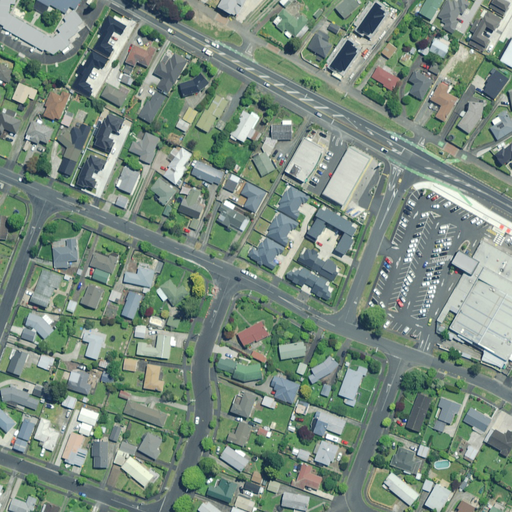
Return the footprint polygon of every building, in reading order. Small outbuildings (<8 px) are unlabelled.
[(1,0),(1,2),(0,1),(0,24),(4,27),(4,29),(44,52),(45,50),(55,55),(61,50),(62,52),(71,44),(69,40),(78,33),(77,32),(81,29),(79,27),(84,22),(75,10),(64,18),(67,22),(58,29),(61,33),(53,39),(10,14),(11,4),(16,5),(16,0),(1,0)] [(37,0),(38,0),(33,9),(45,16),(51,5),(67,14),(71,7),(77,10),(82,0),(37,0)] [(281,0),(279,2),(286,9),(293,2),(290,0),(281,0)] [(358,0),(356,2),(354,0),(345,0),(335,9),(345,19),(360,6),(359,5),(361,3),(358,0)] [(362,15),(363,13),(372,20),(381,7),(370,0),(368,0),(361,12),(359,13),(362,15)] [(427,0),(419,14),(432,21),(443,0),(427,0)] [(453,15),(442,8),(432,25),(443,32),(453,15)] [(297,20),(283,9),(272,23),(283,33),(285,30),(299,41),(307,31),(305,28),(310,22),(301,15),(297,20)] [(508,17),(500,12),(494,21),(503,27),(508,17)] [(340,29),(331,24),(328,30),(337,34),(340,29)] [(387,29),(379,24),(374,31),(382,37),(387,29)] [(369,30),(363,26),(351,43),(358,47),(353,55),(361,60),(376,38),(368,32),(369,30)] [(112,39),(101,33),(95,44),(117,56),(125,39),(115,34),(112,39)] [(333,46),(315,36),(308,49),(326,59),(333,46)] [(447,42),(435,37),(429,51),(444,59),(451,44),(447,42)] [(486,43),(479,38),(475,43),(482,48),(486,43)] [(511,40),(500,62),(511,68),(511,40)] [(397,50),(389,44),(381,54),(389,59),(397,50)] [(429,49),(422,45),(418,52),(425,56),(429,49)] [(126,63),(128,64),(124,73),(132,76),(135,67),(137,63),(149,68),(157,50),(150,47),(147,52),(134,46),(126,63)] [(107,55),(100,52),(97,59),(104,62),(107,55)] [(403,56),(402,55),(398,61),(408,68),(414,59),(405,53),(403,56)] [(188,62),(174,54),(167,67),(160,63),(155,73),(157,75),(164,78),(158,88),(169,94),(174,84),(175,85),(188,62)] [(88,63),(83,60),(78,68),(83,71),(88,63)] [(442,68),(433,63),(429,70),(437,76),(442,68)] [(0,83),(3,85),(4,82),(9,84),(11,77),(10,76),(12,70),(0,65),(0,83)] [(399,80),(378,67),(372,79),(383,86),(383,87),(391,92),(399,80)] [(433,81),(415,71),(410,81),(415,85),(410,94),(422,101),(433,81)] [(510,81),(496,71),(488,82),(489,83),(483,93),(496,101),(510,81)] [(210,84),(201,74),(192,81),(180,84),(183,97),(200,92),(210,84)] [(133,80),(124,75),(121,82),(130,86),(133,80)] [(439,84),(430,100),(441,107),(435,118),(444,123),(456,100),(445,95),(448,89),(447,88),(450,83),(444,80),(441,86),(439,84)] [(37,92),(20,84),(13,100),(24,105),(27,98),(34,100),(37,92)] [(127,96),(107,86),(102,97),(121,107),(127,96)] [(59,121),(70,95),(63,92),(53,88),(45,106),(47,107),(43,116),(54,121),(55,119),(59,121)] [(166,98),(156,93),(151,101),(149,100),(139,117),(151,124),(166,98)] [(228,103),(216,96),(206,114),(204,113),(196,126),(208,133),(217,117),(219,119),(228,103)] [(482,117),(485,117),(486,110),(484,109),(484,104),(470,103),(469,111),(467,114),(462,111),(459,116),(464,118),(464,119),(458,126),(469,134),(482,117)] [(198,113),(189,108),(183,120),(191,124),(198,113)] [(16,113),(5,109),(0,121),(0,133),(3,135),(4,130),(17,135),(22,122),(14,119),(16,113)] [(511,132),(511,121),(506,111),(498,116),(499,117),(491,122),(494,127),(490,129),(498,141),(511,132)] [(232,136),(230,139),(234,141),(236,138),(244,143),(247,137),(251,140),(256,131),(253,130),(260,117),(252,113),(251,115),(243,112),(230,135),(232,136)] [(73,119),(65,115),(60,125),(68,129),(73,119)] [(189,125),(180,120),(176,127),(185,132),(189,125)] [(225,125),(219,121),(215,128),(221,131),(225,125)] [(283,126),(272,126),(272,141),(291,141),(291,121),(282,121),(283,126)] [(54,130),(34,122),(26,140),(39,145),(40,141),(48,144),(54,130)] [(83,124),(80,131),(72,127),(69,135),(62,132),(58,143),(64,145),(69,147),(59,171),(72,177),(92,127),(83,124)] [(130,128),(125,126),(122,132),(128,134),(130,128)] [(160,140),(146,133),(141,144),(134,141),(129,151),(141,157),(140,160),(150,165),(156,154),(153,153),(160,140)] [(305,137),(287,173),(303,182),(309,178),(314,171),(322,158),(324,149),(305,137)] [(118,147),(110,144),(104,159),(87,152),(81,168),(97,174),(95,179),(104,183),(118,147)] [(351,147),(323,195),(344,207),(371,159),(351,147)] [(34,153),(24,148),(17,164),(27,168),(34,153)] [(172,161),(168,166),(170,167),(163,176),(167,179),(176,185),(187,169),(183,167),(191,155),(182,149),(179,153),(175,150),(169,159),(172,161)] [(275,170),(265,153),(259,157),(257,154),(251,157),(262,177),(275,170)] [(224,173),(197,162),(192,176),(213,184),(213,183),(219,185),(224,173)] [(140,174),(125,168),(121,176),(123,176),(121,181),(119,180),(116,188),(132,194),(140,174)] [(251,172),(247,177),(254,183),(258,178),(251,172)] [(240,180),(230,175),(223,188),(234,193),(240,180)] [(176,192),(159,179),(151,190),(161,198),(158,201),(165,206),(176,192)] [(266,193),(249,184),(243,195),(249,198),(244,207),(256,213),(266,193)] [(200,192),(184,186),(181,193),(185,195),(179,212),(193,218),(189,228),(196,231),(199,222),(198,221),(204,207),(196,204),(200,192)] [(128,200),(119,197),(115,205),(125,209),(128,200)] [(235,206),(225,201),(220,211),(224,213),(219,222),(242,235),(250,220),(233,211),(235,206)] [(172,209),(167,206),(163,215),(169,217),(172,209)] [(291,225),(299,211),(291,206),(282,220),(291,225)] [(299,211),(291,225),(302,232),(311,218),(299,211)] [(10,217),(0,216),(0,239),(9,240),(10,217)] [(273,233),(260,226),(253,239),(264,244),(262,249),(270,253),(281,233),(275,230),(273,233)] [(318,245),(307,234),(299,242),(294,247),(288,263),(301,268),(305,257),(318,245)] [(337,239),(329,235),(322,248),(330,253),(337,239)] [(77,261),(76,240),(67,240),(67,247),(53,248),(55,269),(68,268),(67,262),(77,261)] [(511,257),(482,240),(472,260),(464,273),(436,319),(435,333),(450,341),(452,338),(462,343),(464,341),(485,353),(481,360),(504,367),(511,353),(511,257)] [(109,256),(108,259),(96,254),(91,266),(96,268),(92,279),(106,284),(110,274),(113,275),(118,260),(116,259),(109,256)] [(125,282),(143,286),(142,293),(149,294),(152,283),(154,272),(137,268),(139,261),(130,259),(125,282)] [(329,270),(327,261),(314,263),(315,275),(316,276),(317,277),(316,282),(336,289),(341,275),(329,270)] [(63,278),(43,270),(31,302),(48,308),(55,289),(58,290),(63,278)] [(178,290),(170,280),(155,292),(164,302),(167,299),(174,307),(189,294),(182,286),(178,290)] [(103,291),(89,285),(81,304),(96,310),(103,291)] [(122,295),(112,291),(109,300),(118,304),(122,295)] [(142,297),(131,293),(122,315),(133,320),(142,297)] [(77,303),(70,301),(66,311),(73,313),(77,303)] [(117,309),(108,306),(103,316),(112,320),(117,309)] [(54,331),(46,320),(30,314),(26,325),(33,328),(45,340),(48,337),(54,331)] [(180,321),(170,317),(167,325),(177,329),(180,321)] [(269,336),(261,322),(238,334),(244,347),(256,341),(257,342),(269,336)] [(146,327),(136,325),(134,337),(144,339),(146,327)] [(81,329),(78,338),(90,343),(86,356),(97,360),(106,336),(99,333),(98,335),(85,331),(81,329)] [(176,337),(158,335),(156,349),(151,349),(151,345),(138,343),(137,355),(169,360),(171,346),(174,347),(176,337)] [(306,356),(303,343),(279,347),(281,360),(306,356)] [(29,354),(16,350),(7,372),(20,376),(29,354)] [(268,357),(254,350),(251,357),(264,364),(268,357)] [(54,360),(42,355),(38,367),(49,371),(54,360)] [(246,367),(221,358),(217,368),(234,375),(233,378),(244,382),(263,379),(261,364),(246,367)] [(339,365),(330,358),(323,363),(311,370),(314,374),(308,378),(312,384),(331,373),(339,365)] [(137,361),(125,359),(123,370),(135,372),(137,361)] [(113,364),(100,360),(98,367),(111,370),(113,364)] [(307,366),(300,363),(296,373),(303,376),(307,366)] [(161,367),(147,365),(143,389),(162,392),(164,382),(158,381),(161,367)] [(368,370),(359,367),(357,372),(348,369),(339,396),(344,398),(342,403),(354,407),(356,401),(354,401),(363,375),(365,376),(368,370)] [(100,372),(98,377),(102,378),(100,381),(112,385),(116,375),(104,371),(103,373),(100,372)] [(90,375),(80,372),(79,375),(72,372),(67,389),(89,396),(92,386),(87,385),(90,375)] [(273,391),(277,393),(274,398),(292,405),(300,386),(275,376),(272,384),(275,386),(273,391)] [(332,387),(325,385),(321,395),(328,398),(332,387)] [(12,388),(1,390),(3,403),(23,411),(25,406),(36,411),(40,402),(28,397),(29,395),(12,388)] [(45,391),(36,388),(33,395),(42,399),(45,391)] [(130,394),(121,391),(119,397),(128,400),(130,394)] [(257,397),(245,393),(241,406),(235,404),(232,413),(249,419),(257,397)] [(432,400),(419,395),(406,428),(420,433),(432,400)] [(76,400),(66,396),(62,406),(73,410),(76,400)] [(277,401),(265,396),(262,405),(274,410),(277,401)] [(459,416),(462,406),(441,398),(438,407),(443,409),(439,420),(438,420),(434,430),(443,433),(447,424),(452,425),(456,415),(459,416)] [(168,415),(129,401),(124,414),(163,428),(168,415)] [(300,405),(298,405),(296,413),(306,416),(309,405),(301,403),(300,405)] [(16,424),(0,409),(0,426),(7,433),(16,424)] [(485,414),(484,416),(471,409),(464,422),(474,427),(472,430),(483,436),(492,420),(489,418),(490,417),(485,414)] [(346,422),(321,413),(314,433),(323,437),(326,430),(341,435),(346,422)] [(36,422),(25,418),(13,449),(24,453),(36,422)] [(50,422),(42,419),(34,439),(45,443),(43,448),(53,452),(60,433),(48,428),(50,422)] [(251,426),(240,422),(236,434),(230,432),(227,441),(244,447),(251,426)] [(118,438),(120,439),(124,430),(126,431),(128,427),(123,425),(121,429),(114,426),(109,439),(117,443),(118,438)] [(265,438),(266,437),(271,439),(273,433),(265,430),(253,425),(250,432),(265,438)] [(506,436),(496,430),(488,444),(501,451),(500,453),(507,458),(511,449),(511,432),(509,431),(506,436)] [(145,432),(141,439),(144,440),(138,451),(156,461),(161,452),(157,450),(162,441),(152,436),(145,432)] [(84,438),(72,433),(62,458),(66,459),(65,462),(81,468),(88,452),(80,449),(84,438)] [(98,442),(98,439),(94,439),(94,442),(93,442),(93,457),(94,457),(94,468),(108,468),(108,442),(98,442)] [(339,448),(322,441),(315,461),(329,466),(331,461),(333,462),(339,448)] [(123,442),(119,450),(133,456),(137,448),(123,442)] [(429,449),(420,446),(417,455),(425,458),(429,449)] [(478,451),(469,446),(463,459),(472,463),(478,451)] [(235,452),(228,447),(221,459),(242,472),(249,462),(244,458),(246,455),(237,449),(235,452)] [(394,467),(416,476),(414,479),(419,481),(422,475),(417,474),(422,462),(417,459),(416,462),(412,461),(415,454),(401,448),(394,467)] [(310,453),(300,450),(298,458),(307,462),(310,453)] [(122,467),(125,459),(127,459),(129,455),(119,451),(114,464),(122,467)] [(153,475),(130,457),(121,468),(145,487),(153,478),(156,480),(159,476),(155,472),(153,475)] [(312,469),(302,465),(294,487),(303,491),(305,486),(318,491),(323,479),(310,474),(312,469)] [(265,475),(255,471),(251,481),(261,485),(265,475)] [(392,473),(386,480),(388,482),(386,485),(389,488),(389,489),(410,506),(419,496),(392,473)] [(206,495),(231,504),(234,496),(238,485),(220,479),(216,488),(209,486),(206,495)] [(244,489),(259,495),(259,493),(263,495),(265,490),(261,488),(262,486),(247,480),(244,489)] [(433,483),(425,480),(422,490),(429,492),(433,483)] [(280,484),(270,481),(267,490),(277,494),(280,484)] [(437,485),(435,488),(433,487),(428,496),(430,497),(425,506),(436,511),(440,511),(451,492),(437,485)] [(285,491),(282,507),(294,509),(293,511),(306,511),(310,496),(285,491)] [(29,495),(26,504),(14,499),(9,510),(13,511),(33,511),(39,499),(29,495)] [(251,511),(254,504),(238,497),(234,506),(248,511),(251,511)] [(473,511),(475,508),(462,501),(455,511),(473,511)] [(59,511),(60,509),(48,504),(48,505),(43,503),(39,511),(59,511)] [(220,511),(209,503),(207,506),(204,503),(198,511),(200,511),(220,511)]
